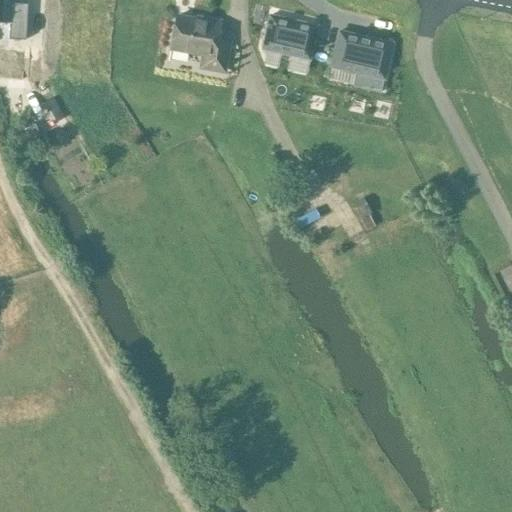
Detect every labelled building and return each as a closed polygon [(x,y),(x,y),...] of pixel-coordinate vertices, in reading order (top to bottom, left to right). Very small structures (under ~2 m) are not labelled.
[(9,0),(0,0),(0,18),(9,19),(8,34),(22,34),(24,3),(10,2),(9,0)] [(265,12),(266,7),(256,5),(252,23),(261,24),(264,11),(265,12)] [(267,14),(260,49),(308,60),(316,25),(267,14)] [(220,22),(206,19),(206,21),(176,15),(170,49),(204,55),(201,67),(224,71),(229,42),(217,40),(220,22)] [(338,31),(330,66),(382,78),(390,43),(338,31)] [(367,203),(354,210),(359,220),(368,214),(372,212),(367,203)] [(368,214),(359,220),(366,231),(374,226),(368,214)]
